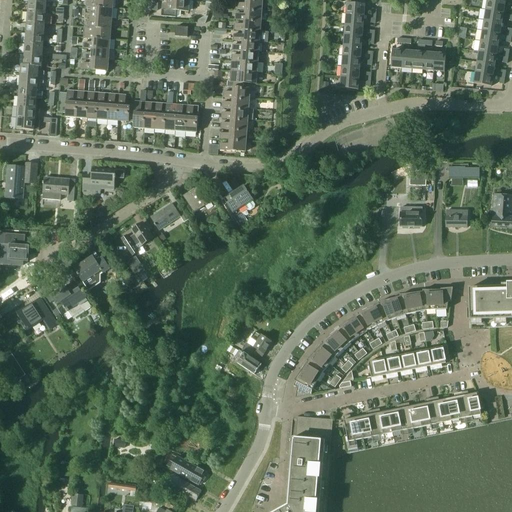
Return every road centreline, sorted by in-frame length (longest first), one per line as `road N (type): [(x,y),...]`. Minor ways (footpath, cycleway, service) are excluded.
road 1 (tertiary): [(511,261),(441,262),(341,299),(278,360),(266,409)]
road 2 (residential): [(203,160),(289,157),(378,106)]
road 3 (residential): [(47,276),(58,254),(170,179),(175,158)]
road 4 (residential): [(286,411),(460,373)]
road 5 (residential): [(0,142),(175,158)]
road 6 (residential): [(378,106),(385,17),(435,19),(436,4)]
road 7 (residential): [(378,106),(511,99)]
